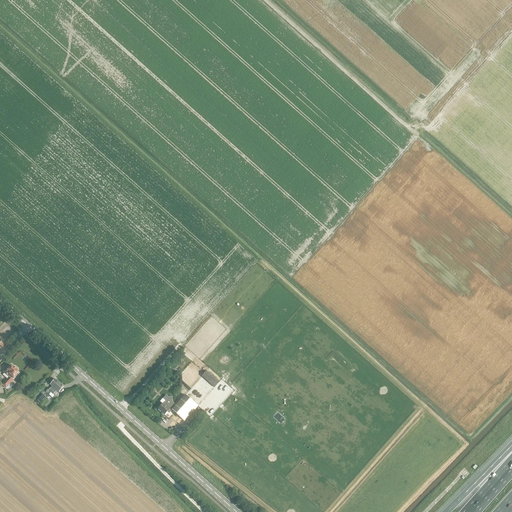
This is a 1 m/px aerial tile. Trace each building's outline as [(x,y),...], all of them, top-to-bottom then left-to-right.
[(14,367),(11,364),(4,372),(9,377),(2,385),(6,388),(13,380),(14,380),(17,376),(17,375),(19,372),(17,370),(17,369),(15,367),(14,367)] [(214,388),(219,383),(206,371),(201,376),(214,388)] [(60,383),(55,379),(50,385),(52,387),(51,388),(48,390),(48,389),(45,392),(49,395),(60,383)] [(64,387),(60,383),(49,395),(52,398),(54,395),(53,395),(56,392),(55,392),(57,391),(59,393),(64,387)] [(41,403),(47,396),(43,393),(38,400),(41,403)] [(185,421),(198,407),(185,395),(173,409),(167,404),(166,406),(163,404),(158,409),(164,415),(169,410),(171,411),(172,410),(185,421)]
